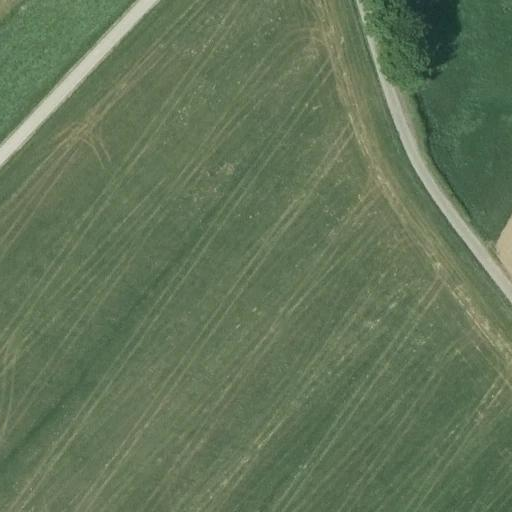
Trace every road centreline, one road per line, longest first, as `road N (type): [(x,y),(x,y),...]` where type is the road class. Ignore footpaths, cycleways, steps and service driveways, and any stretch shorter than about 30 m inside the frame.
road 1 (track): [(362,0),(431,189),(511,294)]
road 2 (track): [(149,0),(0,157)]
